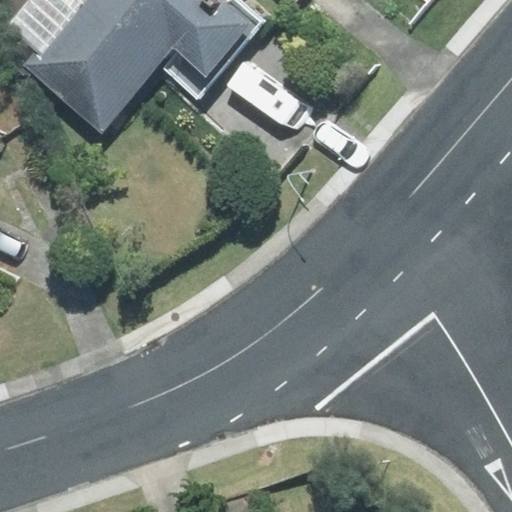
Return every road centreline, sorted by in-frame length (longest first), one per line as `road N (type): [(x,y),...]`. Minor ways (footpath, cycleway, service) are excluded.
road 1 (tertiary): [(0,450),(160,396),(213,369),(260,339),(371,238)]
road 2 (residential): [(511,444),(464,362),(371,238)]
road 3 (tertiary): [(371,238),(511,79)]
